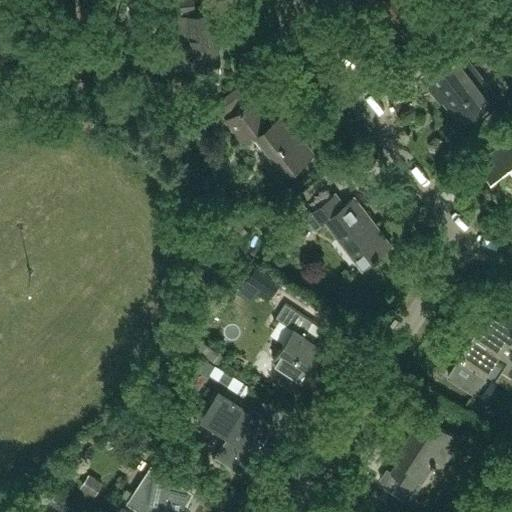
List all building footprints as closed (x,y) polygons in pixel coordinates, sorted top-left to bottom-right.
[(145,0),(132,10),(147,30),(156,23),(155,21),(161,17),(147,0),(145,0)] [(169,0),(171,13),(195,9),(193,0),(169,0)] [(371,0),(400,39),(426,20),(411,0),(371,0)] [(183,16),(185,29),(177,30),(182,64),(189,63),(190,68),(194,67),(196,71),(205,70),(206,66),(220,64),(214,12),(183,16)] [(462,122),(494,96),(456,49),(424,74),(462,122)] [(221,100),(229,111),(247,97),(239,86),(221,100)] [(280,176),(311,152),(288,120),(285,123),(282,119),(270,128),(251,102),(226,120),(241,141),(256,130),(278,160),(272,165),(280,176)] [(511,171),(511,135),(477,161),(492,180),(509,167),(511,171)] [(379,253),(390,244),(353,196),(344,203),(336,193),(314,209),(322,220),(326,217),(365,267),(381,255),(379,253)] [(244,283),(257,292),(269,299),(282,279),(257,263),(244,283)] [(297,392),(324,349),(303,336),(312,322),(285,305),(276,319),(293,329),(274,360),(287,369),(279,382),(297,392)] [(511,376),(511,329),(489,315),(460,360),(450,377),(476,393),(487,376),(500,355),(509,361),(503,371),(511,376)] [(257,439),(268,423),(219,390),(202,416),(229,434),(215,456),(242,474),(262,443),(257,439)] [(511,395),(497,418),(511,427),(511,424),(511,395)] [(424,415),(403,445),(407,447),(399,460),(392,470),(418,488),(435,462),(442,467),(461,439),(424,415)] [(142,511),(179,511),(192,492),(152,466),(129,503),(142,511)] [(94,496),(102,483),(88,474),(80,487),(94,496)]
